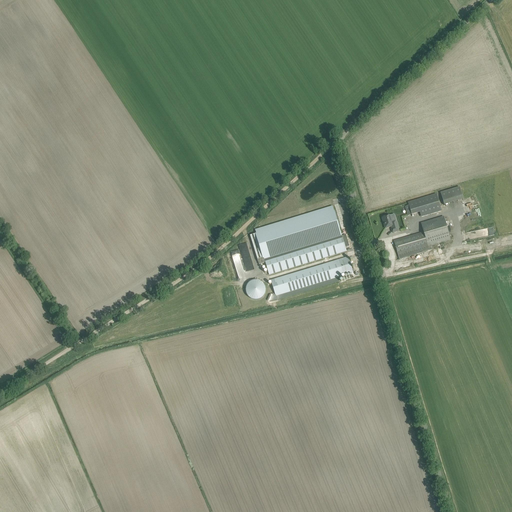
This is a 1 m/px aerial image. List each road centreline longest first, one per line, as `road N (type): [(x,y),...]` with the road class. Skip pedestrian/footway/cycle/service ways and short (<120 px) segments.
road 1 (unclassified): [(450,511),(338,143),(490,0)]
road 2 (track): [(0,391),(212,257),(338,143)]
